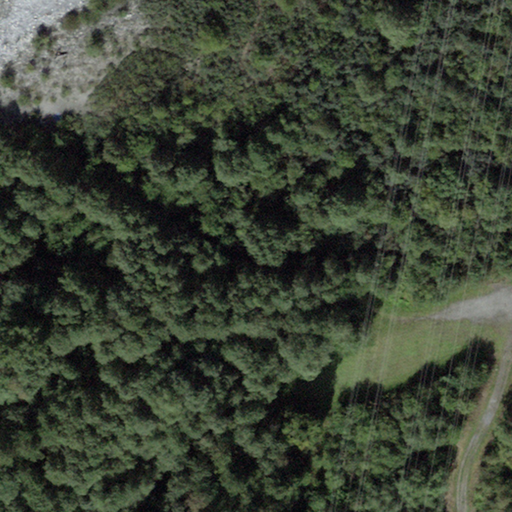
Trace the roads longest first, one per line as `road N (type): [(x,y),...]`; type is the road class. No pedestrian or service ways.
road 1 (track): [(505,298),(481,511)]
road 2 (track): [(329,382),(505,298)]
